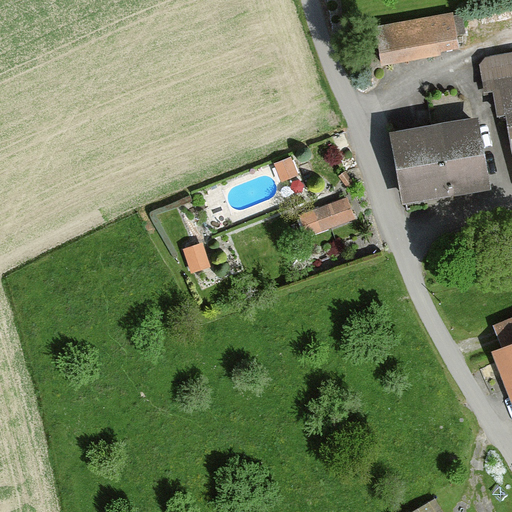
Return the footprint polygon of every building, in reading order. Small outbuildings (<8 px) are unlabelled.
[(380,29),(387,68),(465,54),(458,15),(380,29)] [(511,127),(511,38),(482,44),(489,86),(497,84),(505,129),(511,127)] [(394,128),(402,184),(487,171),(479,115),(394,128)] [(275,160),(280,180),(298,176),(293,156),(275,160)] [(271,181),(279,178),(274,166),(225,184),(234,210),(276,194),(271,181)] [(312,211),(320,234),(362,219),(353,196),(312,211)] [(209,243),(190,250),(200,276),(219,269),(209,243)] [(511,351),(500,357),(511,384),(511,351)] [(449,511),(442,499),(420,511),(449,511)]
